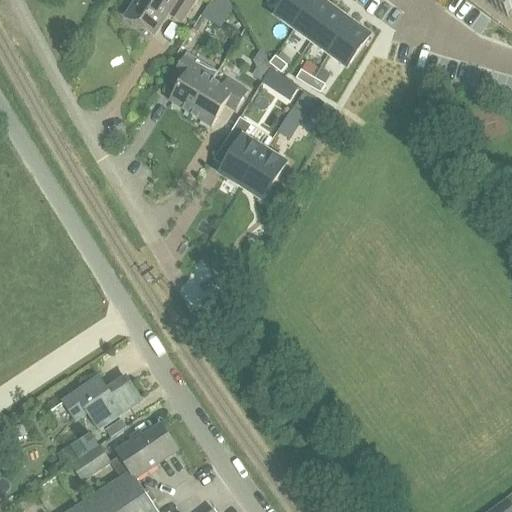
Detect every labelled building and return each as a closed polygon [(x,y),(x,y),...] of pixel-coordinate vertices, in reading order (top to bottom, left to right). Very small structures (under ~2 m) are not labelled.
[(138,0),(126,19),(153,36),(167,14),(182,23),(196,0),(138,0)] [(231,11),(225,0),(213,0),(208,8),(226,19),(231,11)] [(296,29),(317,0),(289,0),(278,16),(296,29)] [(314,42),(336,11),(321,0),(317,0),(296,29),(314,42)] [(511,0),(482,0),(508,18),(511,12),(511,0)] [(314,42),(331,55),(354,24),(336,11),(314,42)] [(354,24),(331,55),(349,68),(372,37),(354,24)] [(171,102),(191,115),(212,81),(217,73),(187,54),(175,74),(185,80),(171,102)] [(275,57),(269,65),(281,73),(287,65),(275,57)] [(296,78),(308,86),(313,78),(301,70),(296,78)] [(313,78),(308,86),(320,94),(325,85),(313,78)] [(212,81),(191,115),(212,128),(226,106),(236,112),(248,93),(227,80),(222,87),(212,81)] [(315,99),(303,91),(298,100),(310,107),(315,99)] [(287,119),(300,127),(306,117),(293,110),(287,119)] [(223,175),(245,188),(268,151),(247,138),(223,175)] [(289,164),(268,151),(245,188),(266,202),(289,164)] [(139,401),(126,380),(106,393),(98,380),(63,403),(75,420),(87,412),(98,428),(139,401)] [(120,458),(111,464),(121,479),(71,511),(156,511),(136,482),(178,452),(161,427),(143,439),(142,437),(117,453),(120,458)] [(52,466),(57,473),(78,460),(69,446),(56,455),(60,461),(52,466)] [(82,483),(111,464),(100,447),(71,466),(82,483)] [(511,511),(511,508),(506,501),(491,511),(511,511)]
